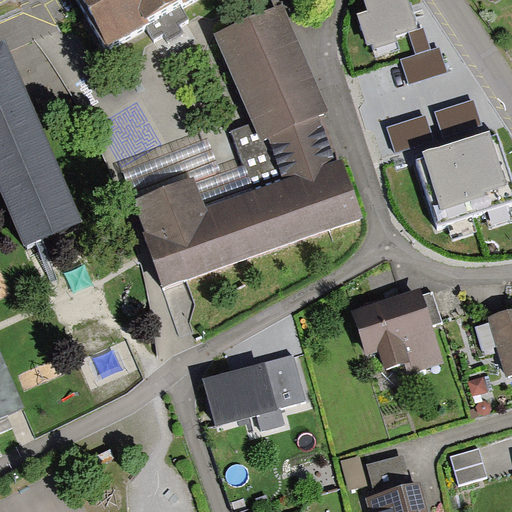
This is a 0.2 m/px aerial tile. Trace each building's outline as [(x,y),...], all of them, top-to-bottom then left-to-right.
[(75,0),(107,56),(148,32),(154,44),(164,38),(168,45),(184,36),(179,28),(189,23),(183,12),(203,0),(75,0)] [(362,0),(367,15),(357,18),(367,50),(373,49),(374,53),(398,46),(396,40),(411,35),(418,33),(418,31),(407,0),(362,0)] [(136,206),(134,207),(145,237),(143,238),(164,295),(364,224),(342,164),(336,166),(320,121),(330,117),(282,10),(214,40),(252,126),(232,133),(245,167),(255,195),(206,213),(195,183),(136,206)] [(416,56),(402,61),(410,86),(449,73),(440,48),(432,51),(425,29),(418,31),(418,33),(411,35),(416,56)] [(6,46),(0,48),(0,195),(25,253),(84,228),(6,46)] [(474,102),(436,114),(444,140),(483,127),(474,102)] [(427,117),(388,130),(397,155),(435,143),(427,117)] [(425,163),(418,165),(440,230),(511,206),(511,176),(499,137),(491,140),(490,137),(424,159),(425,163)] [(255,195),(245,167),(225,175),(211,139),(124,174),(136,206),(195,183),(206,213),(255,195)] [(420,291),(350,314),(365,361),(379,357),(385,375),(412,367),(414,375),(445,365),(433,328),(444,325),(434,294),(422,298),(420,291)] [(511,313),(489,321),(507,382),(511,380),(511,313)] [(0,424),(27,413),(0,350),(0,424)] [(264,367),(203,383),(216,431),(258,420),(262,434),(286,427),(281,410),(307,403),(294,357),(264,365),(264,367)] [(484,378),(468,383),(473,399),(489,394),(484,378)] [(480,450),(450,458),(458,487),(488,479),(480,450)] [(360,457),(341,462),(349,492),(368,487),(360,457)] [(376,498),(366,500),(369,511),(429,511),(422,486),(412,489),(403,457),(367,467),(376,498)] [(252,483),(232,491),(240,510),(260,502),(252,483)]
